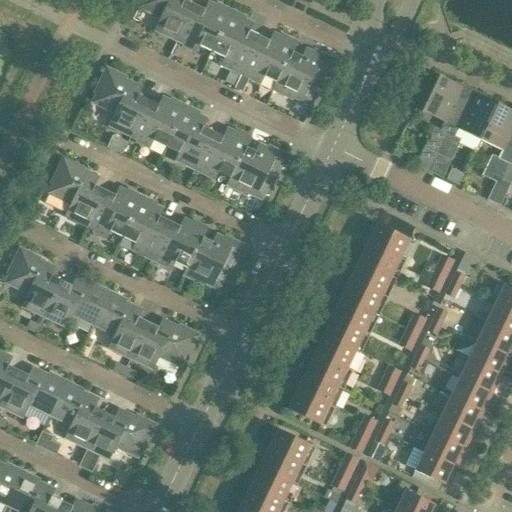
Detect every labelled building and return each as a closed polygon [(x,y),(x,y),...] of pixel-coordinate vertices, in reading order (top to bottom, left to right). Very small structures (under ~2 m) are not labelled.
[(154,31),(176,41),(194,5),(184,0),(141,0),(142,0),(138,7),(161,18),(154,31)] [(207,2),(204,9),(194,5),(176,41),(182,44),(181,47),(195,53),(199,46),(211,52),(230,13),(225,11),(226,9),(216,4),(215,6),(207,2)] [(234,16),(230,13),(211,52),(224,58),(221,66),(240,75),(259,36),(249,31),(252,24),(245,20),(246,18),(236,13),(234,16)] [(276,83),(291,52),(292,52),(295,45),(290,42),(291,40),(281,35),(280,37),(272,34),(269,41),(259,36),(240,75),(260,85),(264,77),(276,83)] [(272,90),(292,100),(294,97),(307,103),(315,87),(318,88),(323,78),(320,77),(328,60),(323,58),(324,55),(314,50),(312,53),(305,49),(301,56),(292,52),(291,52),(276,83),(272,90)] [(200,59),(195,69),(209,76),(214,66),(200,59)] [(115,113),(108,126),(130,137),(148,100),(135,94),(138,87),(125,80),(126,78),(116,73),(115,75),(107,72),(101,85),(98,84),(93,94),(96,96),(93,102),(115,113)] [(234,87),(239,77),(229,73),(225,83),(234,87)] [(437,154),(447,133),(454,136),(457,129),(464,114),(450,108),(461,86),(439,76),(438,75),(421,111),(444,123),(440,130),(433,127),(424,148),(437,154)] [(457,129),(479,140),(497,103),(496,103),(475,93),(475,91),(462,85),(461,86),(450,108),(464,114),(457,129)] [(158,105),(148,100),(130,137),(136,140),(135,142),(149,149),(153,141),(165,147),(184,109),(179,106),(180,104),(170,99),(169,102),(161,98),(158,105)] [(511,163),(511,137),(509,136),(511,129),(511,110),(497,104),(498,103),(497,103),(479,140),(502,150),(498,158),(491,155),(481,176),(495,182),(504,162),(511,165),(511,164),(511,163)] [(188,111),(184,109),(165,147),(178,153),(174,161),(194,170),(213,131),(203,127),(206,119),(199,116),(200,113),(190,108),(188,111)] [(230,178),(245,147),(246,147),(249,140),(244,138),(245,135),(235,130),(234,133),(226,129),(223,136),(213,131),(194,170),(214,180),(218,172),(230,178)] [(447,133),(437,154),(450,160),(460,140),(454,136),(447,133)] [(112,136),(107,147),(121,154),(126,143),(112,136)] [(226,186),(246,196),(248,193),(261,199),(269,182),(272,184),(277,173),(274,172),(282,156),(277,153),(278,151),(268,146),(266,148),(259,145),(255,152),(246,147),(245,147),(230,178),(226,186)] [(65,216),(87,227),(104,190),(91,184),(95,177),(82,170),(83,168),(73,163),(71,166),(64,162),(57,176),(55,174),(50,185),(53,186),(49,193),(71,203),(65,216)] [(511,165),(504,162),(495,182),(508,188),(511,180),(511,164),(511,165)] [(115,195),(104,190),(87,227),(93,230),(92,233),(105,239),(109,231),(122,237),(140,199),(136,197),(137,194),(127,189),(126,192),(118,188),(115,195)] [(131,251),(151,261),(169,222),(159,217),(163,210),(155,206),(156,203),(146,198),(145,201),(140,199),(122,237),(135,244),(131,251)] [(187,269),(202,237),(202,238),(206,230),(201,228),(202,225),(192,220),(190,223),(183,219),(179,226),(169,222),(151,261),(170,270),(174,263),(186,268),(187,269)] [(287,410),(319,425),(409,239),(376,224),(287,410)] [(212,242),(202,238),(202,237),(187,269),(186,268),(182,276),(203,286),(204,283),(217,289),(225,273),(228,274),(233,264),(230,263),(238,246),(233,243),(234,241),(224,236),(223,239),(215,235),(212,242)] [(61,281),(48,274),(51,267),(38,261),(40,258),(29,253),(28,256),(21,252),(14,265),(12,264),(7,274),(9,275),(6,283),(27,293),(21,306),(44,318),(61,281)] [(437,293),(453,261),(442,256),(426,288),(437,293)] [(456,272),(451,283),(459,287),(464,276),(456,272)] [(74,287),(61,281),(44,318),(66,328),(72,316),(93,326),(108,294),(103,292),(104,289),(94,284),(93,287),(78,280),(74,287)] [(453,299),(459,287),(451,283),(445,295),(453,299)] [(511,289),(504,285),(495,304),(511,312),(511,289)] [(112,297),(108,294),(93,326),(113,336),(107,348),(130,359),(148,322),(134,316),(138,309),(123,301),(124,299),(114,294),(112,297)] [(511,335),(511,312),(495,304),(485,323),(511,335)] [(438,309),(432,320),(442,324),(447,313),(438,309)] [(413,313),(405,330),(418,336),(426,320),(413,313)] [(436,336),(442,324),(432,320),(426,332),(436,336)] [(40,326),(30,321),(26,329),(36,334),(40,326)] [(130,359),(153,370),(159,356),(180,367),(184,359),(186,361),(191,350),(189,349),(195,336),(187,333),(189,330),(178,325),(177,328),(164,321),(161,329),(148,322),(130,359)] [(511,335),(485,323),(477,341),(509,357),(511,350),(511,335)] [(397,346),(410,352),(418,336),(405,330),(397,346)] [(500,375),(509,357),(477,341),(468,360),(500,375)] [(428,353),(429,350),(420,345),(414,357),(424,362),(428,353)] [(0,407),(0,408),(18,371),(5,364),(8,357),(0,353),(0,407)] [(418,373),(424,362),(414,357),(409,368),(418,373)] [(468,360),(459,378),(491,394),(500,375),(468,360)] [(122,375),(126,368),(116,363),(112,370),(122,375)] [(389,397),(401,372),(387,366),(375,391),(389,397)] [(136,372),(126,368),(122,375),(132,380),(136,372)] [(18,371),(0,408),(23,418),(28,407),(49,417),(64,384),(60,382),(61,379),(51,374),(50,377),(34,370),(31,377),(18,371)] [(482,412),(491,394),(459,378),(450,397),(482,412)] [(397,394),(406,398),(412,387),(402,382),(397,394)] [(70,426),(64,439),(86,450),(87,448),(105,412),(91,406),(94,399),(79,391),(81,389),(70,384),(69,386),(64,384),(49,417),(70,426)] [(401,410),(406,398),(397,394),(391,405),(401,410)] [(450,397),(441,415),(474,431),(482,412),(450,397)] [(117,419),(105,412),(95,433),(87,448),(86,450),(78,467),(91,473),(99,457),(109,461),(116,446),(137,457),(140,449),(143,451),(148,441),(145,439),(151,426),(144,423),(145,420),(135,415),(134,418),(121,411),(117,419)] [(465,449),(474,431),(441,415),(432,433),(465,449)] [(371,433),(377,422),(364,416),(355,433),(348,448),(361,455),(371,433)] [(394,424),(385,419),(379,431),(389,435),(394,424)] [(277,429),(237,511),(277,511),(310,445),(277,429)] [(40,433),(34,446),(44,450),(55,456),(60,445),(51,441),(52,437),(45,433),(41,431),(40,433)] [(389,435),(379,431),(373,442),(374,442),(367,457),(378,463),(391,437),(389,435)] [(432,433),(423,452),(456,468),(465,449),(432,433)] [(447,486),(456,468),(423,452),(414,471),(447,486)] [(358,460),(345,453),(330,486),(343,493),(358,460)] [(378,469),(363,462),(356,477),(357,478),(366,482),(367,479),(373,481),(378,469)] [(0,503),(6,507),(21,475),(17,472),(18,470),(8,465),(7,467),(0,464),(0,503)] [(16,511),(56,511),(61,502),(48,496),(51,489),(35,481),(37,479),(27,474),(25,476),(21,475),(6,507),(16,511)] [(366,482),(357,478),(356,477),(351,488),(361,493),(366,482)] [(355,505),(361,493),(351,488),(345,500),(355,505)] [(405,490),(396,510),(399,511),(434,511),(438,506),(405,490)] [(332,511),(340,495),(332,491),(324,508),(332,511)] [(74,509),(61,502),(56,511),(100,511),(102,510),(92,505),(90,508),(77,501),(74,509)]
